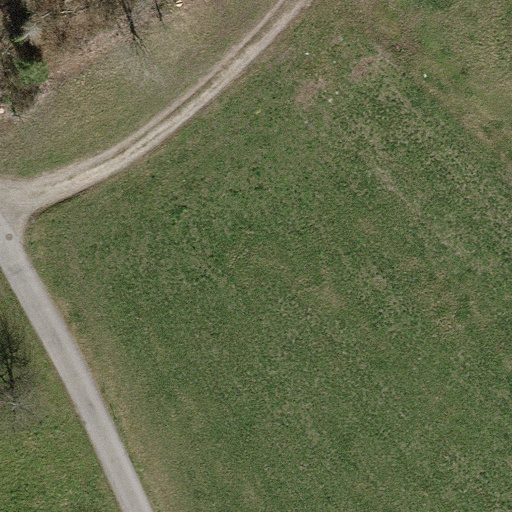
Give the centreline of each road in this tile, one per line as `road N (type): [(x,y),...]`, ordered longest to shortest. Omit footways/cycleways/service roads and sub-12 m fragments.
road 1 (track): [(0,219),(163,127),(293,0)]
road 2 (track): [(0,240),(141,511)]
